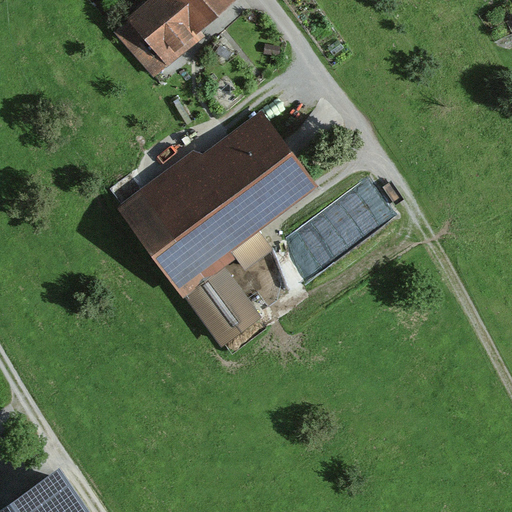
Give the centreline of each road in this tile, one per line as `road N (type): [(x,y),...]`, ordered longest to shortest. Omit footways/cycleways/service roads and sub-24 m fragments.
road 1 (track): [(511,399),(392,183)]
road 2 (track): [(0,351),(98,511)]
